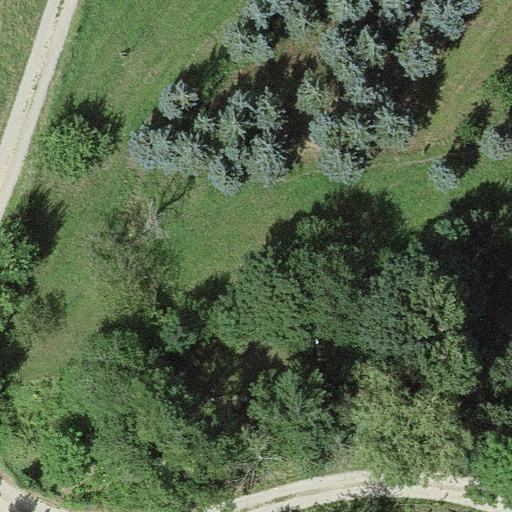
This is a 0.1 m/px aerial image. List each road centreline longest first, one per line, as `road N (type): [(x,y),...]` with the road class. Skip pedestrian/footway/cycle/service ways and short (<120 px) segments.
road 1 (track): [(22,511),(0,495),(0,182),(58,0)]
road 2 (track): [(511,509),(445,487),(363,482),(221,511)]
